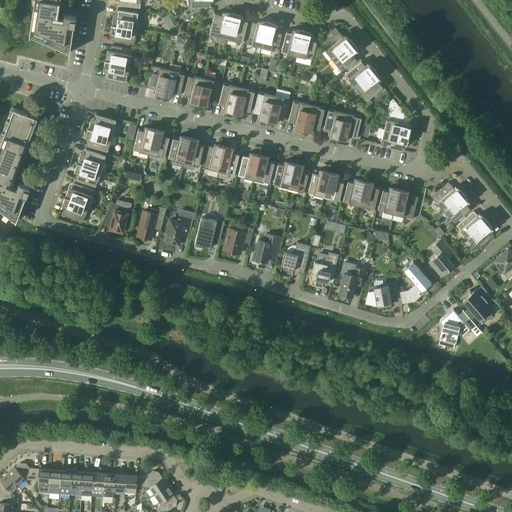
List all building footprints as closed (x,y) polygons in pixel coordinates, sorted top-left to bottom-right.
[(55,15),(57,0),(34,0),(29,36),(35,37),(69,51),(68,52),(70,52),(74,25),(75,25),(76,15),(70,14),(71,12),(64,11),(63,20),(52,18),(53,15),(55,15)] [(112,24),(137,28),(137,29),(141,29),(142,19),(138,18),(139,13),(117,9),(116,15),(113,14),(112,24),(111,24),(111,25),(112,25),(112,24)] [(227,38),(233,12),(231,12),(230,12),(228,11),(227,11),(225,11),(222,12),(222,14),(215,12),(209,34),(217,36),(216,40),(226,42),(227,38)] [(227,38),(242,42),(248,20),(243,19),(243,17),(243,16),(240,15),(237,13),(235,12),(233,12),(227,38)] [(262,47),(267,25),(268,21),(266,20),(265,20),(263,20),(262,20),(260,20),(257,20),(257,22),(252,21),(246,43),(262,47)] [(268,21),(267,25),(262,47),(277,51),(283,29),(278,28),(278,26),(278,25),(275,23),(272,22),(270,21),(268,21)] [(112,24),(112,25),(110,34),(113,35),(112,41),(134,44),(137,29),(137,28),(112,24)] [(181,33),(175,24),(170,28),(169,28),(173,34),(178,35),(181,33)] [(343,36),(338,30),(336,27),(331,31),(333,34),(321,44),(332,58),(349,44),(353,41),(351,40),(350,39),(349,38),(347,36),(346,35),(344,34),(343,36)] [(297,55),(302,34),(303,29),(300,29),(298,29),(295,29),(292,29),(292,31),(287,30),(281,52),(297,55)] [(303,29),(302,34),(297,55),(312,59),(318,37),(313,36),(313,34),(311,33),(309,31),(307,31),(306,30),(305,30),(303,29)] [(177,36),(175,46),(184,48),(186,43),(183,38),(177,36)] [(353,41),(349,44),(332,58),(342,71),(360,56),(356,52),(358,51),(357,49),(357,48),(356,46),(355,45),(355,44),(354,42),(353,41)] [(105,60),(130,65),(133,49),(111,45),(110,50),(107,50),(105,59),(104,59),(104,60),(105,60)] [(105,60),(103,70),(106,70),(105,76),(127,81),(130,65),(105,60)] [(355,86),(372,72),(375,69),(374,68),(373,67),(372,66),(371,65),(368,63),(367,62),(365,64),(362,60),(344,74),(355,86)] [(163,94),(169,69),(152,65),(147,86),(154,88),(153,91),(163,94)] [(169,69),(163,94),(173,96),(174,93),(180,94),(185,73),(169,69)] [(375,69),(372,72),(355,86),(366,100),(383,86),(379,80),(381,79),(380,78),(380,77),(379,76),(379,74),(378,73),(377,72),(376,70),(375,69)] [(204,78),(189,74),(183,95),(189,97),(188,100),(198,102),(204,78)] [(204,78),(198,102),(208,105),(209,102),(215,103),(220,81),(214,80),(215,76),(205,74),(204,78)] [(233,111),(239,86),(224,82),(218,104),(224,105),(223,108),(233,111)] [(239,86),(233,111),(243,113),(244,110),(250,112),(255,90),(239,86)] [(268,119),(274,95),(259,91),(253,113),(259,114),(258,117),(268,119)] [(379,92),(374,96),(377,101),(382,97),(379,92)] [(274,95),(268,119),(278,122),(279,119),(284,120),(290,99),(274,95)] [(406,134),(411,135),(411,133),(411,131),(411,130),(411,128),(411,127),(411,125),(411,124),(409,123),(410,118),(402,116),(404,111),(393,98),(390,101),(387,113),(388,113),(384,128),(406,134)] [(303,128),(309,103),(294,100),(288,121),(294,123),(293,126),(303,128)] [(319,129),(325,107),(309,103),(303,128),(313,130),(314,128),(319,129)] [(22,109),(21,110),(15,108),(14,107),(0,143),(0,207),(15,219),(15,220),(16,220),(26,195),(27,195),(30,186),(25,183),(26,181),(20,179),(17,187),(6,183),(7,180),(10,181),(35,116),(27,113),(28,111),(22,109)] [(338,137),(344,112),(329,108),(323,130),(329,131),(328,134),(338,137)] [(356,138),(362,116),(344,112),(338,137),(348,139),(349,136),(356,138)] [(88,128),(96,130),(113,135),(117,120),(96,113),(94,119),(91,118),(88,128),(88,127),(87,128),(88,128)] [(130,122),(128,130),(135,132),(137,124),(130,122)] [(149,153),(155,129),(145,126),(144,129),(138,128),(133,149),(149,153)] [(88,128),(85,138),(88,139),(87,144),(108,150),(113,135),(96,130),(88,128)] [(411,135),(406,134),(384,128),(381,144),(402,149),(404,144),(406,145),(406,144),(407,143),(408,142),(409,140),(409,139),(410,138),(410,136),(411,135)] [(155,129),(149,153),(164,157),(170,135),(164,134),(165,131),(155,129)] [(179,138),(173,136),(168,158),(173,159),(172,163),(183,166),(184,162),(190,137),(180,135),(179,138)] [(190,137),(184,162),(183,166),(193,168),(194,164),(199,166),(205,144),(199,142),(200,140),(190,137)] [(218,170),(219,170),(225,146),(215,143),(214,146),(208,145),(203,166),(218,170)] [(219,170),(218,170),(217,174),(227,177),(228,173),(234,174),(240,153),(234,151),(235,148),(225,146),(219,170)] [(107,155),(85,148),(84,154),(81,153),(78,162),(77,162),(77,163),(77,162),(101,170),(107,155)] [(254,179),(260,154),(250,152),(249,155),(243,153),(238,175),(254,179)] [(260,154),(254,179),(269,183),(274,161),(269,160),(270,157),(260,154)] [(289,187),(295,163),(285,161),(284,163),(278,162),(273,184),(289,187)] [(77,162),(77,163),(74,172),(77,173),(75,178),(96,186),(101,170),(77,162)] [(304,191),(309,170),(304,168),(304,165),(295,163),(289,187),(304,191)] [(323,196),(329,172),(320,169),(319,172),(313,171),(308,192),(323,196)] [(140,181),(141,175),(124,171),(123,177),(140,181)] [(339,200),(344,178),(339,177),(339,174),(329,172),(323,196),(339,200)] [(358,205),(364,180),(354,178),(354,181),(348,179),(343,201),(358,205)] [(364,180),(358,205),(374,209),(379,187),(374,186),(374,183),(364,180)] [(64,196),(65,196),(89,205),(95,190),(74,182),(72,188),(69,187),(65,196),(64,196)] [(460,195),(464,192),(462,191),(460,189),(458,187),(455,185),(453,187),(449,182),(432,196),(443,210),(460,195)] [(399,189),(389,186),(389,189),(383,188),(378,209),(393,213),(399,189)] [(418,196),(409,194),(409,191),(399,189),(393,213),(413,218),(418,196)] [(464,192),(460,195),(443,210),(454,222),(471,207),(467,203),(469,202),(468,200),(468,199),(467,197),(466,196),(466,195),(465,193),(464,192)] [(65,196),(62,206),(64,207),(62,214),(82,222),(89,205),(65,196)] [(117,199),(116,203),(111,201),(105,215),(112,217),(110,228),(123,232),(128,212),(130,211),(132,202),(117,199)] [(162,225),(166,207),(159,206),(158,210),(151,208),(150,212),(143,210),(137,235),(151,239),(155,223),(162,225)] [(189,231),(194,212),(182,209),(180,219),(177,221),(171,219),(171,220),(169,220),(166,231),(168,231),(166,240),(170,241),(172,243),(175,243),(179,243),(183,229),(189,231)] [(467,237),(484,222),(487,220),(486,218),(484,216),(481,214),(480,214),(478,213),(477,214),(473,210),(456,225),(467,237)] [(219,244),(225,220),(217,218),(216,220),(201,217),(195,244),(210,248),(212,242),(219,244)] [(487,220),(484,222),(467,237),(477,249),(494,235),(491,231),(493,229),(492,228),(491,226),(491,225),(490,223),(489,222),(488,221),(487,220)] [(250,243),(254,228),(246,226),(245,231),(229,227),(224,249),(240,253),(242,241),(250,243)] [(267,262),(268,257),(275,259),(280,236),(266,233),(264,240),(258,239),(255,251),(253,250),(251,260),(259,262),(259,260),(267,262)] [(442,276),(454,265),(445,255),(451,251),(440,239),(431,247),(438,254),(429,261),(442,276)] [(297,241),(296,245),(295,244),(293,245),(292,245),(291,245),(289,246),(289,247),(288,247),(287,248),(287,249),(287,250),(286,250),(285,250),(281,266),(280,272),(281,273),(282,274),(283,274),(284,275),(286,275),(288,276),(290,276),(292,276),(294,269),(304,272),(311,245),(297,241)] [(511,252),(508,248),(495,260),(504,270),(505,270),(511,277),(508,278),(509,279),(511,276),(511,252)] [(333,282),(337,266),(335,266),(338,255),(329,253),(329,255),(319,253),(317,261),(315,261),(312,272),(317,273),(314,285),(322,286),(323,280),(333,282)] [(362,283),(365,269),(356,267),(357,264),(344,260),(341,273),(343,273),(339,293),(352,296),(356,281),(362,283)] [(399,291),(399,293),(401,303),(414,301),(421,295),(419,293),(431,283),(413,261),(403,269),(415,284),(408,290),(399,291)] [(386,283),(387,284),(375,286),(375,285),(369,286),(366,301),(378,304),(378,306),(391,304),(389,292),(395,291),(393,282),(386,283)] [(462,301),(479,320),(483,318),(486,317),(490,314),(492,311),(493,312),(494,312),(491,310),(493,308),(492,307),(496,303),(481,286),(477,289),(476,289),(473,291),(470,292),(470,290),(469,290),(470,292),(470,294),(462,301)] [(458,314),(453,308),(440,320),(443,324),(439,343),(454,347),(457,332),(461,336),(470,328),(476,336),(481,332),(482,333),(483,333),(462,309),(463,310),(458,314)] [(15,466),(7,473),(18,485),(26,479),(38,479),(39,479),(40,468),(30,467),(26,462),(21,462),(15,466)] [(72,467),(67,467),(67,470),(61,469),(60,492),(60,493),(70,493),(72,467)] [(83,471),(77,470),(77,468),(72,467),(70,493),(81,494),(83,471)] [(39,491),(49,491),(51,469),(40,468),(39,479),(38,479),(38,485),(38,490),(39,491)] [(61,469),(51,469),(49,491),(60,492),(61,469)] [(146,475),(137,475),(136,485),(137,485),(149,485),(155,494),(168,485),(163,476),(162,477),(159,471),(153,470),(146,475)] [(81,494),(92,495),(94,472),(83,471),(81,494)] [(92,495),(103,496),(104,472),(96,472),(94,472),(92,495)] [(114,496),(114,491),(115,473),(104,472),(103,496),(114,496)] [(11,492),(18,485),(7,473),(0,479),(0,480),(0,479),(0,501),(10,502),(15,502),(15,497),(10,497),(11,492)] [(114,491),(125,491),(126,474),(115,473),(114,491)] [(137,475),(126,474),(125,491),(136,492),(137,485),(136,485),(137,475)] [(173,493),(174,493),(168,485),(155,494),(160,502),(156,511),(167,511),(168,510),(176,504),(177,499),(173,493)] [(0,501),(0,511),(15,511),(16,502),(15,502),(10,502),(0,501)]
